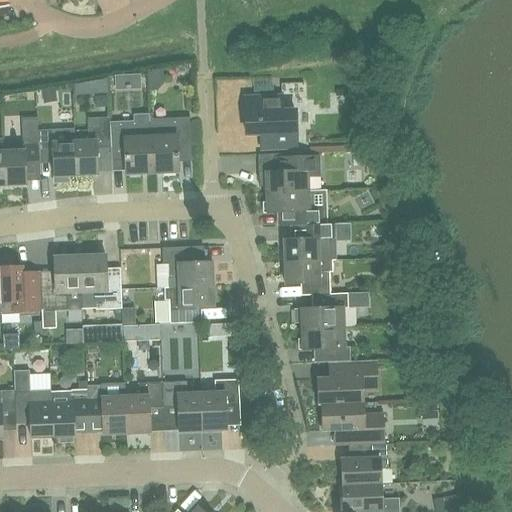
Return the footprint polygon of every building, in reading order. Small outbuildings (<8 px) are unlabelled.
[(186,79),(187,72),(181,67),(174,70),(173,78),(179,82),(186,79)] [(42,106),(55,104),(53,90),(40,92),(42,106)] [(282,112),(281,97),(245,98),(246,135),(268,134),(268,149),(296,148),(295,111),(282,112)] [(126,175),(152,173),(150,138),(150,122),(149,114),(133,115),(134,123),(110,124),(111,161),(125,161),(126,175)] [(76,177),(98,176),(97,149),(110,148),(109,118),(87,119),(88,141),(75,142),(76,177)] [(152,173),(178,172),(177,143),(191,142),(190,120),(150,122),(150,138),(152,173)] [(69,177),(76,177),(75,142),(74,129),(38,131),(38,142),(39,149),(53,148),(54,184),(69,183),(69,177)] [(26,186),(26,182),(40,182),(39,160),(39,149),(38,142),(24,143),(10,143),(2,144),(3,152),(4,187),(26,186)] [(265,193),(309,192),(308,173),(318,172),(317,157),(287,159),(287,172),(276,173),(258,174),(259,187),(265,186),(265,193)] [(282,227),(309,226),(315,226),(315,225),(327,225),(326,191),(309,192),(265,193),(266,212),(264,212),(264,214),(282,213),(282,227)] [(284,263),(332,261),(332,253),(328,250),(327,225),(315,225),(315,226),(309,226),(310,240),(283,241),(284,263)] [(168,289),(213,287),(212,263),(194,264),(190,260),(189,248),(162,249),(163,265),(168,265),(168,289)] [(386,248),(376,248),(377,260),(384,259),(386,259),(386,248)] [(106,281),(105,256),(80,257),(81,310),(96,309),(96,311),(122,309),(122,308),(121,293),(121,280),(106,281)] [(42,330),(56,329),(56,312),(68,312),(68,311),(81,310),(80,257),(53,258),(54,283),(41,284),(42,323),(42,330)] [(330,295),(329,273),(332,273),(332,261),(284,263),(285,285),(311,284),(312,296),(315,296),(330,295)] [(36,313),(36,293),(35,272),(22,272),(22,268),(14,268),(10,265),(3,265),(0,268),(0,299),(1,316),(20,315),(20,317),(37,316),(36,313)] [(214,309),(213,287),(168,289),(164,289),(165,301),(169,301),(169,308),(170,325),(183,324),(182,310),(214,309)] [(122,308),(122,309),(134,309),(134,292),(121,293),(122,308)] [(299,330),(344,329),(344,309),(348,309),(348,294),(330,295),(315,296),(316,309),(294,310),(294,323),(298,323),(299,330)] [(43,337),(42,330),(42,323),(34,324),(35,337),(43,337)] [(345,348),(344,329),(299,330),(299,350),(317,350),(318,364),(328,363),(350,362),(350,348),(345,348)] [(377,390),(376,361),(350,362),(328,363),(329,379),(318,380),(318,381),(319,381),(320,404),(319,404),(319,405),(363,404),(363,391),(377,390)] [(30,391),(29,371),(13,372),(14,391),(15,391),(15,406),(29,406),(31,439),(53,438),(51,403),(51,393),(51,391),(30,391)] [(202,432),(226,431),(225,406),(239,405),(238,380),(214,381),(215,393),(201,394),(202,432)] [(187,394),(186,382),(162,383),(163,408),(177,408),(178,433),(202,432),(201,394),(187,394)] [(126,435),(150,434),(149,409),(163,408),(162,383),(138,384),(139,396),(125,397),(126,435)] [(111,397),(110,385),(87,386),(87,412),(102,411),(103,436),(126,435),(125,397),(111,397)] [(88,435),(87,412),(87,386),(79,386),(78,387),(78,391),(74,391),(71,391),(71,392),(51,393),(51,403),(53,438),(59,437),(59,443),(73,443),(72,437),(73,437),(74,437),(74,436),(88,435)] [(0,439),(2,440),(1,411),(15,411),(15,406),(15,391),(14,391),(0,391),(0,439)] [(364,415),(363,404),(319,405),(319,406),(323,406),(324,430),(323,430),(323,431),(354,430),(355,446),(370,446),(384,445),(383,415),(364,415)] [(343,487),(380,485),(380,470),(388,469),(387,445),(384,445),(370,446),(370,459),(342,461),(343,487)] [(380,485),(343,487),(343,511),(359,511),(372,511),(399,511),(399,499),(381,499),(380,485)] [(458,511),(456,498),(435,502),(436,511),(458,511)]
